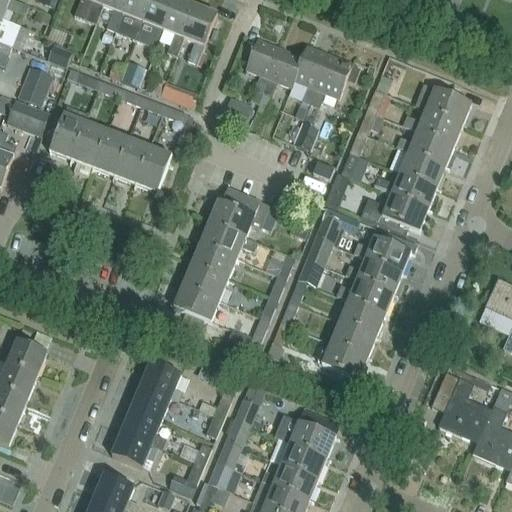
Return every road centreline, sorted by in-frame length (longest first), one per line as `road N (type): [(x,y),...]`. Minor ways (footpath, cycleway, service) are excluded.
road 1 (residential): [(57,511),(122,363),(124,323),(0,267)]
road 2 (residential): [(361,485),(467,224)]
road 3 (residential): [(511,51),(382,0)]
